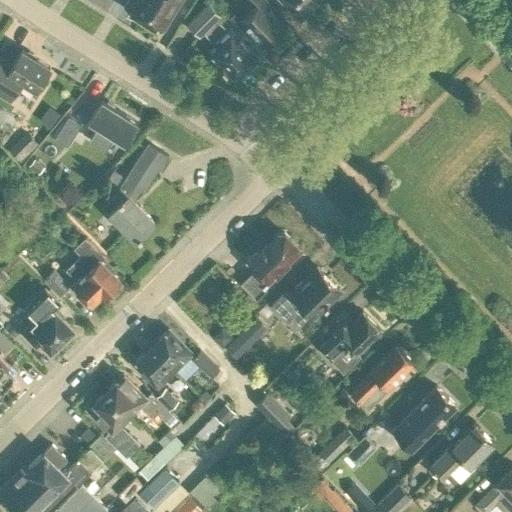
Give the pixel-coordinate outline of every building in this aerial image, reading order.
[(144,14),(153,0),(127,0),(126,3),(144,14)] [(162,26),(178,0),(153,0),(144,14),(162,26)] [(278,31),(288,22),(266,0),(251,0),(248,3),(251,7),(241,17),(268,45),(280,33),(278,31)] [(313,0),(288,0),(301,12),(313,0)] [(220,13),(208,1),(187,21),(199,33),(203,30),(216,43),(210,49),(222,60),(221,61),(225,66),(226,65),(228,67),(229,68),(231,69),(233,69),(236,69),(239,69),(242,68),(246,65),(247,64),(248,65),(256,56),(217,16),(220,13)] [(0,92),(10,98),(21,79),(36,87),(50,65),(22,47),(13,60),(0,52),(0,92)] [(137,120),(101,98),(88,118),(98,125),(90,137),(106,148),(114,135),(124,141),(137,120)] [(58,111),(50,105),(40,119),(48,125),(58,111)] [(85,123),(71,115),(58,138),(72,146),(85,123)] [(27,131),(8,149),(20,160),(38,142),(27,131)] [(124,186),(131,193),(137,182),(142,185),(145,186),(159,164),(162,165),(170,153),(149,141),(122,185),(124,186)] [(38,172),(44,165),(34,157),(29,164),(38,172)] [(136,197),(138,193),(142,185),(137,182),(131,193),(124,186),(107,203),(113,209),(112,210),(139,236),(141,234),(143,235),(156,222),(154,221),(157,218),(136,197)] [(289,259),(302,245),(286,229),(280,229),(270,239),(268,238),(247,258),(255,266),(242,280),(257,295),(267,285),(266,284),(276,274),(278,275),(292,262),(289,259)] [(104,294),(122,277),(101,256),(105,253),(87,235),(77,245),(83,251),(69,265),(80,276),(74,281),(94,301),(102,292),(104,294)] [(69,281),(55,266),(44,277),(59,292),(69,281)] [(325,300),(340,284),(324,267),(322,266),(321,266),(319,266),(316,268),(304,280),(301,278),(288,292),(285,289),(273,301),(296,325),(311,310),(315,314),(327,302),(325,300)] [(53,345),(74,324),(60,309),(62,307),(55,300),(59,296),(47,284),(27,304),(38,315),(24,328),(38,342),(44,336),(53,345)] [(357,350),(382,326),(365,309),(353,320),(349,316),(321,344),(333,356),(344,368),(360,353),(357,350)] [(249,343),(269,323),(259,313),(239,333),(225,346),(235,356),(249,343)] [(175,367),(192,350),(169,326),(152,343),(175,367)] [(0,342),(7,350),(15,342),(0,327),(0,342)] [(369,405),(415,360),(397,342),(372,367),(373,368),(352,388),(369,405)] [(159,383),(175,367),(152,343),(135,359),(159,383)] [(212,374),(221,365),(201,346),(188,359),(196,367),(201,363),(212,374)] [(0,360),(0,392),(1,391),(2,388),(13,376),(14,372),(1,360),(0,360)] [(130,412),(140,402),(154,416),(159,411),(166,418),(173,410),(153,389),(147,395),(128,375),(122,381),(118,377),(106,388),(130,412)] [(434,425),(457,403),(438,384),(395,426),(408,440),(428,420),(434,425)] [(178,398),(166,385),(157,393),(170,406),(178,398)] [(120,422),(130,412),(106,388),(95,399),(99,403),(93,409),(113,428),(107,434),(117,444),(130,432),(120,422)] [(292,413),(268,389),(255,402),(279,426),(292,413)] [(494,439),(476,421),(453,443),(451,441),(431,461),(442,473),(448,467),(459,478),(477,461),(474,458),(494,439)] [(355,435),(344,424),(318,450),(328,461),(355,435)] [(117,444),(104,431),(92,444),(103,455),(103,456),(105,457),(117,444)] [(165,460),(184,442),(175,433),(138,468),(146,476),(164,459),(165,460)] [(360,460),(377,444),(366,433),(350,450),(360,460)] [(7,494),(24,511),(45,511),(66,492),(103,455),(92,444),(91,443),(67,466),(66,464),(64,466),(59,462),(67,455),(54,441),(46,449),(45,448),(27,467),(30,471),(7,494)] [(155,504),(180,479),(165,463),(140,489),(155,504)] [(511,511),(511,466),(477,501),(486,510),(495,501),(506,511),(511,511)] [(141,482),(134,475),(117,492),(124,500),(141,482)] [(66,492),(45,511),(101,511),(108,505),(96,492),(95,492),(82,479),(67,494),(66,492)] [(393,511),(411,494),(398,481),(366,511),(393,511)] [(200,511),(205,508),(188,491),(171,508),(170,507),(165,511),(200,511)] [(157,511),(137,492),(116,511),(157,511)]
